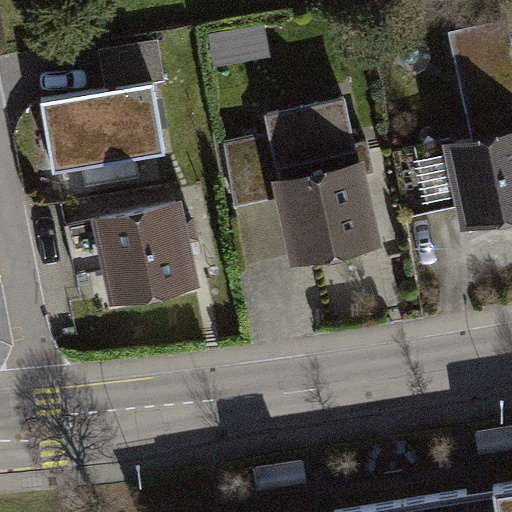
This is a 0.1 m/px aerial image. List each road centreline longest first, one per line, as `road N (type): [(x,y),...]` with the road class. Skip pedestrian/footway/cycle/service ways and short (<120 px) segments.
road 1 (tertiary): [(511,354),(51,428)]
road 2 (residential): [(51,428),(0,115)]
